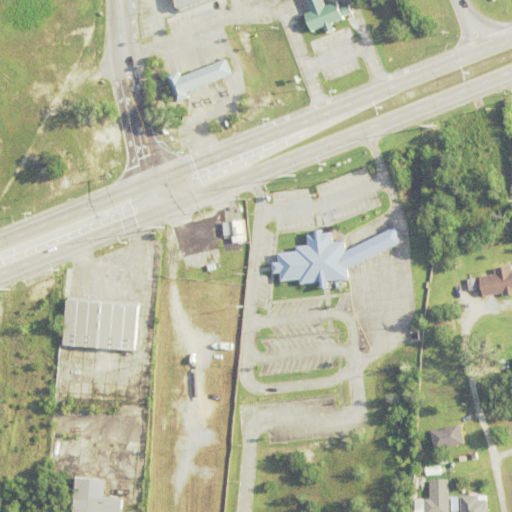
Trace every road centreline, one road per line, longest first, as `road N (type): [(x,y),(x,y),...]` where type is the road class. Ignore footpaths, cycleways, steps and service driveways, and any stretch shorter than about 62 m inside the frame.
road 1 (primary): [(0,279),(511,75)]
road 2 (primary): [(511,37),(0,241)]
